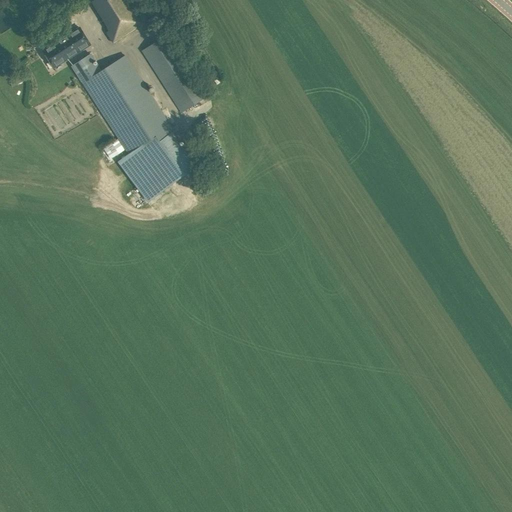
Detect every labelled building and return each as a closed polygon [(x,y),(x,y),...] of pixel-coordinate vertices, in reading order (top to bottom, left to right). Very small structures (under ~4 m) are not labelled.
[(103,4),(100,0),(92,0),(90,1),(95,9),(103,4)] [(155,15),(145,0),(127,0),(143,23),(147,21),(155,15)] [(111,44),(142,24),(131,7),(123,11),(128,19),(109,31),(105,34),(111,44)] [(66,36),(42,50),(53,68),(90,45),(79,28),(72,32),(70,28),(63,32),(66,36)] [(168,35),(141,51),(181,113),(207,97),(168,35)] [(90,53),(72,65),(129,154),(117,162),(147,202),(185,174),(190,157),(172,133),(174,131),(125,55),(101,70),(90,53)] [(117,139),(102,149),(109,159),(124,149),(117,139)]
